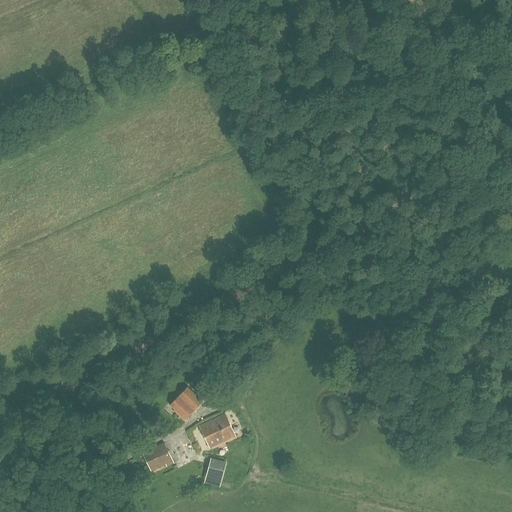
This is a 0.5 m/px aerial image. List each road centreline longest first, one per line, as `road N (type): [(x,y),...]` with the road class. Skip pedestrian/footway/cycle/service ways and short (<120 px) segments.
road 1 (unclassified): [(0,423),(511,149)]
road 2 (track): [(0,479),(82,475),(179,431)]
